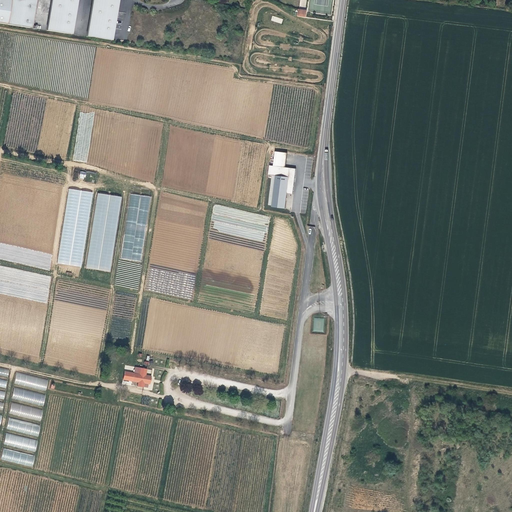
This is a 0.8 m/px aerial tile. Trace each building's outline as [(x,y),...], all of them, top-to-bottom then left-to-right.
[(0,0),(0,24),(6,25),(9,0),(0,0)] [(35,0),(9,0),(6,25),(31,29),(35,0)] [(76,0),(50,0),(46,31),(71,35),(76,0)] [(117,0),(91,0),(86,37),(111,41),(117,0)] [(287,153),(275,151),(273,166),(272,167),(269,167),(268,174),(272,175),(275,175),(274,181),(271,205),(284,207),(286,194),(286,192),(292,193),(296,169),(289,168),(289,170),(285,169),(285,167),(287,153)] [(111,271),(121,196),(96,193),(87,268),(111,271)] [(150,196),(129,194),(121,258),(142,261),(150,196)] [(213,231),(264,240),(267,224),(268,224),(269,216),(241,211),(238,226),(234,225),(234,227),(226,225),(228,219),(221,218),(220,223),(215,222),(213,231)] [(5,262),(50,269),(52,253),(22,249),(20,256),(15,258),(14,254),(15,246),(12,247),(11,254),(6,253),(4,247),(0,248),(0,247),(0,258),(7,259),(6,257),(12,255),(13,259),(5,262)] [(0,293),(38,300),(43,300),(44,292),(44,286),(36,287),(35,287),(34,294),(32,285),(28,286),(27,292),(27,286),(22,286),(21,291),(18,292),(16,291),(14,280),(13,287),(10,287),(9,283),(0,280),(0,293)] [(0,374),(8,376),(9,369),(0,367),(0,374)] [(146,369),(139,368),(138,374),(133,373),(131,381),(137,382),(136,386),(143,387),(144,383),(148,384),(149,384),(151,376),(145,375),(146,369)] [(131,381),(133,373),(123,371),(121,379),(131,381)] [(17,373),(14,384),(46,390),(48,379),(17,373)] [(43,405),(46,394),(14,388),(12,399),(43,405)] [(9,414),(41,421),(43,409),(11,403),(9,414)] [(9,418),(6,429),(38,436),(41,425),(9,418)] [(35,452),(38,440),(6,433),(4,445),(35,452)] [(4,448),(1,459),(32,467),(35,456),(4,448)]
